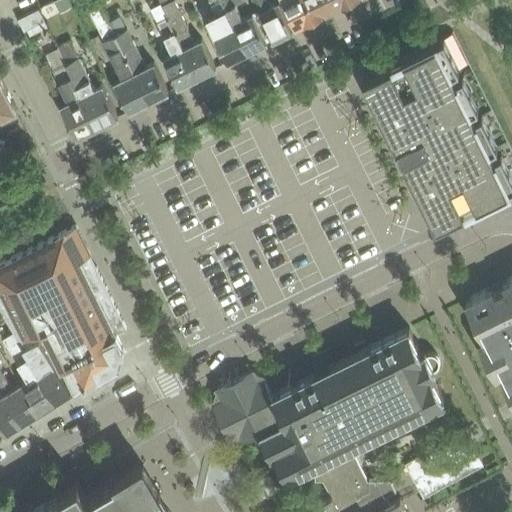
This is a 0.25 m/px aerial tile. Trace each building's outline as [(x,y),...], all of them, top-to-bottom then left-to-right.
[(159,0),(161,4),(162,3),(167,13),(166,13),(167,16),(168,16),(198,74),(216,65),(202,37),(193,41),(185,25),(187,24),(175,0),(159,0)] [(209,0),(223,27),(214,32),(228,59),(247,50),(222,0),(209,0)] [(222,0),(247,50),(267,40),(253,12),(243,17),(236,2),(240,0),(222,0)] [(253,0),(272,37),(292,27),(279,0),(271,4),(268,0),(253,0)] [(283,0),(296,26),(315,16),(306,0),(283,0)] [(306,0),(315,16),(334,7),(330,0),(306,0)] [(150,98),(116,33),(109,19),(108,19),(101,4),(90,9),(124,76),(115,80),(129,108),(150,98)] [(39,7),(18,17),(24,29),(45,19),(39,7)] [(168,16),(167,16),(158,20),(173,51),(164,56),(178,84),(198,74),(168,16)] [(116,33),(150,98),(168,89),(154,61),(146,65),(127,27),(116,33)] [(511,183),(511,148),(453,30),(363,74),(436,222),(511,183)] [(70,38),(57,44),(58,46),(58,45),(98,124),(118,114),(103,82),(94,87),(79,55),(70,38)] [(58,45),(58,46),(46,51),(69,99),(61,103),(77,134),(98,124),(58,45)] [(0,113),(16,105),(0,73),(0,113)] [(0,305),(8,318),(13,329),(23,344),(49,332),(53,341),(47,344),(64,371),(74,388),(120,360),(124,347),(116,331),(127,326),(120,311),(84,239),(76,223),(27,248),(2,262),(0,258),(0,305)] [(511,275),(510,276),(502,280),(504,284),(495,289),(493,284),(465,298),(484,336),(485,338),(482,345),(484,348),(483,348),(490,363),(491,362),(493,366),(500,368),(501,369),(500,370),(511,393),(511,275)] [(410,326),(358,351),(273,393),(264,374),(256,372),(254,368),(216,387),(218,390),(215,398),(212,400),(231,437),(234,436),(242,439),(261,429),(272,451),(276,449),(287,473),(315,460),(316,477),(323,477),(331,492),(294,511),(409,511),(400,495),(385,503),(382,496),(397,488),(391,477),(368,478),(350,443),(444,396),(432,372),(436,370),(435,367),(436,366),(438,364),(440,362),(440,359),(439,356),(438,353),(435,351),(433,350),(430,350),(427,351),(425,348),(422,350),(410,326)] [(13,329),(3,336),(29,377),(22,381),(40,410),(56,400),(25,348),(23,344),(13,329)] [(35,342),(26,348),(23,344),(25,348),(56,400),(72,390),(54,362),(49,365),(35,342)] [(0,387),(21,421),(37,411),(19,382),(13,386),(0,365),(0,387)] [(0,423),(5,431),(21,421),(0,387),(0,423)] [(224,511),(174,425),(82,480),(80,477),(60,489),(56,491),(54,492),(49,495),(33,505),(32,503),(15,511),(224,511)] [(405,462),(406,463),(424,495),(484,463),(465,429),(405,462)]
